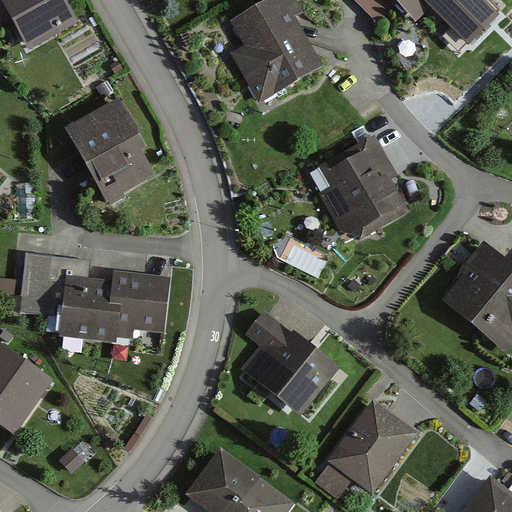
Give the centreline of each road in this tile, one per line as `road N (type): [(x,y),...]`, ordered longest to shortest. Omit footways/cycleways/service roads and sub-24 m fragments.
road 1 (residential): [(115,0),(188,132),(209,193),(216,266)]
road 2 (residential): [(216,266),(200,370),(181,415),(111,508)]
road 3 (residential): [(479,190),(375,84),(353,37)]
road 4 (residential): [(359,340),(479,190)]
road 5 (residential): [(359,340),(497,457)]
road 6 (residential): [(216,266),(294,290),(359,340)]
